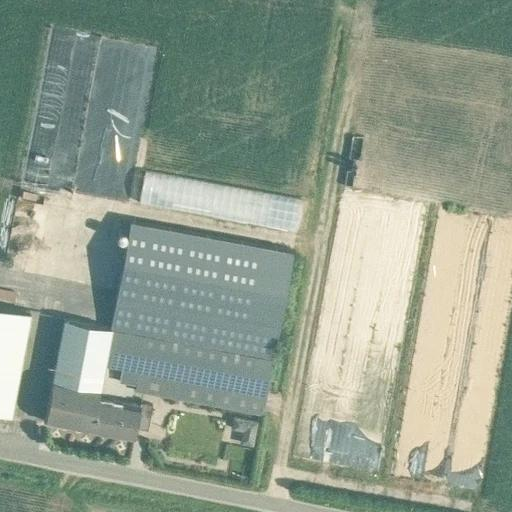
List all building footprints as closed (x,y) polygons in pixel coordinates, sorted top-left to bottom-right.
[(69,169),(77,112),(42,107),(34,164),(69,169)] [(313,207),(318,180),(159,152),(155,179),(313,207)] [(220,213),(148,200),(145,216),(151,217),(150,220),(217,232),(220,213)] [(64,318),(56,362),(45,421),(134,438),(136,427),(147,429),(152,404),(140,402),(139,404),(98,397),(104,365),(121,368),(120,373),(138,376),(135,390),(263,414),(293,251),(130,221),(110,327),(64,318)] [(0,412),(13,414),(16,395),(30,320),(32,311),(30,311),(0,305),(0,412)] [(421,355),(415,416),(439,419),(445,357),(421,355)]
